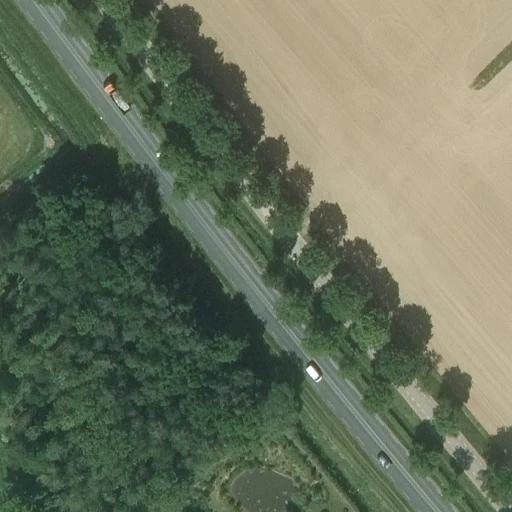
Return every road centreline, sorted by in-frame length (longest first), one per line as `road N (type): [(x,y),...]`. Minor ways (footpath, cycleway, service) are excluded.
road 1 (primary): [(442,511),(38,0)]
road 2 (unclassified): [(510,511),(108,0)]
